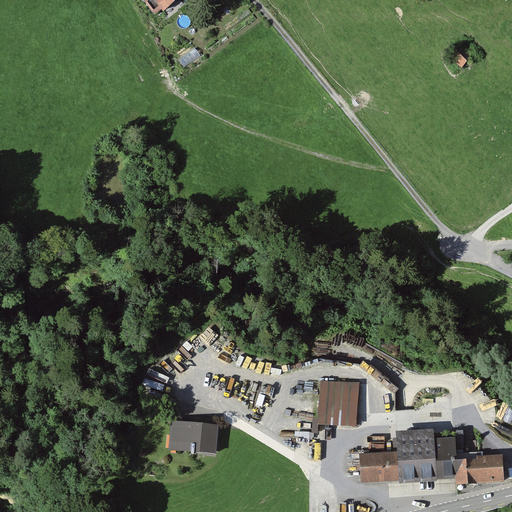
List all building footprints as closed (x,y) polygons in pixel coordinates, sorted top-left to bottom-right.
[(144,0),(155,15),(163,9),(164,10),(177,0),(144,0)] [(456,55),(470,62),(473,55),(460,48),(456,55)] [(321,383),(319,419),(357,422),(360,386),(321,383)] [(219,427),(172,422),(169,451),(216,455),(219,427)] [(360,454),(362,482),(399,480),(399,482),(456,479),(456,483),(504,480),(503,455),(457,458),(456,436),(434,438),(434,430),(396,432),(398,451),(360,454)]
